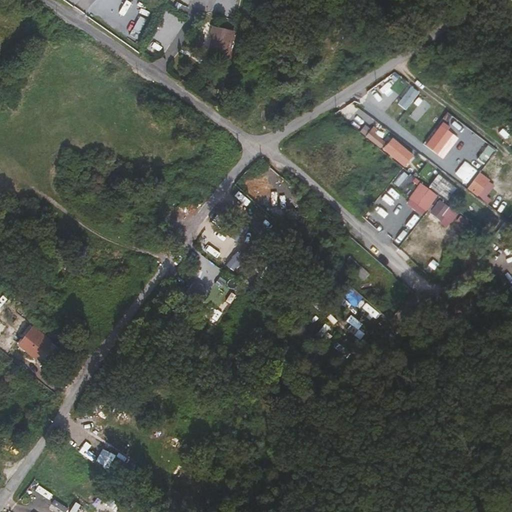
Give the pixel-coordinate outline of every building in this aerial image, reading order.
[(217,0),(216,6),(229,8),(229,0),(217,0)] [(119,6),(111,15),(119,22),(127,13),(119,6)] [(164,10),(159,20),(180,29),(184,19),(164,10)] [(138,17),(129,37),(136,40),(146,20),(138,17)] [(205,57),(226,61),(228,45),(208,42),(205,57)] [(423,151),(431,157),(442,143),(434,136),(423,151)] [(380,148),(370,141),(366,146),(376,153),(380,148)] [(386,142),(381,149),(385,152),(390,145),(386,142)] [(377,155),(398,170),(402,164),(399,162),(404,155),(390,145),(385,152),(381,149),(377,155)] [(438,173),(429,184),(448,198),(456,186),(438,173)] [(478,181),(470,192),(479,199),(487,188),(478,181)] [(405,205),(424,215),(437,193),(417,182),(405,205)] [(501,210),(511,201),(511,199),(505,191),(493,201),(501,210)] [(262,205),(269,198),(261,192),(255,199),(262,205)] [(446,227),(458,215),(440,199),(429,211),(446,227)] [(391,216),(402,223),(410,211),(399,203),(391,216)] [(491,229),(498,220),(490,214),(483,222),(491,229)] [(369,275),(376,268),(358,251),(352,258),(369,275)] [(248,274),(262,285),(263,283),(250,273),(248,274)] [(255,293),(262,285),(248,274),(242,283),(255,293)] [(275,308),(292,322),(297,316),(280,302),(275,308)] [(49,340),(32,326),(18,344),(35,358),(49,340)]
